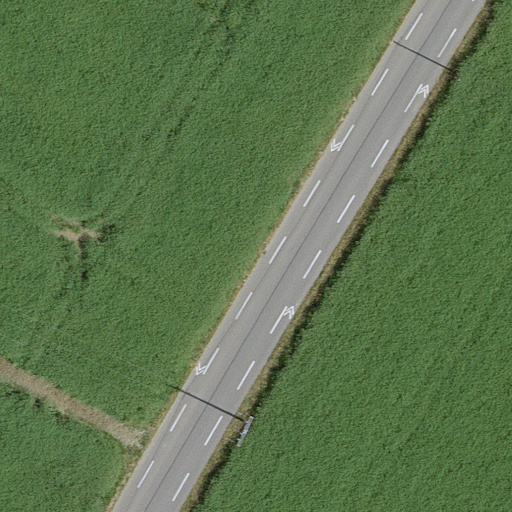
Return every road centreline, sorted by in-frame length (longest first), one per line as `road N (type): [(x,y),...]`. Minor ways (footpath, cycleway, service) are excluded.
road 1 (tertiary): [(147,511),(455,0)]
road 2 (track): [(0,372),(172,468)]
